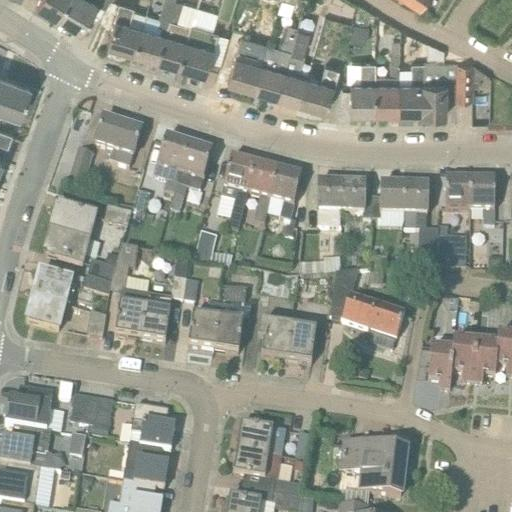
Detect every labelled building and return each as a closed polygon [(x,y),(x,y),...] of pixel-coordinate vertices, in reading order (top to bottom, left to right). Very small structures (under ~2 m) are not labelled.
[(68,0),(39,0),(36,6),(57,18),(68,0)] [(110,2),(111,0),(68,0),(57,18),(81,33),(98,5),(105,10),(108,4),(110,2)] [(173,3),(174,1),(169,0),(163,0),(158,20),(144,15),(133,54),(155,61),(173,3)] [(221,0),(216,19),(229,24),(236,0),(221,0)] [(178,68),(190,28),(177,24),(183,4),(174,1),(173,3),(155,61),(178,68)] [(144,15),(131,11),(132,9),(120,5),(106,46),(133,54),(144,15)] [(276,98),(297,29),(298,29),(285,25),(277,48),(268,45),(262,65),(254,91),(276,98)] [(178,68),(205,76),(218,34),(191,26),(190,28),(178,68)] [(351,36),(367,39),(368,29),(352,27),(351,36)] [(304,57),(302,57),(309,33),(297,29),(276,98),(299,105),(307,78),(298,76),(304,57)] [(254,91),(262,65),(248,61),(253,45),(240,41),(227,83),(254,91)] [(436,61),(443,61),(444,52),(427,44),(426,59),(434,60),(436,61)] [(398,115),(399,84),(399,52),(390,52),(389,77),(375,77),(375,114),(398,115)] [(375,114),(375,77),(375,64),(365,64),(365,84),(350,83),(350,114),(375,114)] [(422,117),(423,66),(423,65),(423,64),(411,64),(410,85),(399,84),(398,115),(422,115),(422,117)] [(471,102),(473,68),(423,66),(422,117),(445,117),(446,79),(456,79),(455,101),(471,102)] [(299,105),(326,113),(338,71),(324,67),(320,82),(307,78),(299,105)] [(0,115),(1,112),(19,118),(30,88),(0,77),(0,147),(7,150),(12,137),(0,132),(0,115)] [(129,169),(141,132),(103,120),(95,146),(113,152),(109,163),(129,169)] [(176,186),(188,146),(166,139),(153,179),(176,186)] [(187,190),(200,193),(212,154),(188,146),(176,186),(173,196),(174,197),(169,211),(180,214),(187,190)] [(92,157),(78,153),(67,187),(81,191),(92,157)] [(247,196),(255,165),(231,159),(220,200),(234,204),(227,231),(237,234),(247,196)] [(270,202),(278,171),(255,165),(247,196),(260,199),(254,223),(264,226),(270,202)] [(289,222),(301,177),(278,171),(270,202),(283,205),(279,220),(289,222)] [(469,213),(469,181),(445,181),(445,212),(469,213)] [(494,227),(494,181),(469,181),(469,213),(483,213),(483,227),(494,227)] [(340,215),(341,185),(317,185),(316,214),(317,214),(317,230),(328,230),(328,215),(340,215)] [(364,200),(364,186),(341,185),(340,215),(351,215),(351,218),(371,219),(372,200),(364,200)] [(402,216),(404,187),(380,186),(380,201),(372,200),(371,219),(371,222),(381,222),(381,216),(402,216)] [(402,216),(402,232),(417,232),(426,232),(426,217),(427,217),(428,187),(404,187),(402,216)] [(137,193),(131,214),(144,217),(150,197),(137,193)] [(49,232),(88,243),(95,218),(56,207),(49,232)] [(126,229),(130,214),(107,209),(103,224),(126,229)] [(289,222),(287,229),(282,228),(280,235),(293,239),(295,232),(293,231),(295,224),(289,222)] [(82,267),(88,243),(49,232),(43,257),(82,267)] [(437,268),(437,238),(438,232),(426,232),(417,232),(417,267),(437,268)] [(212,254),(216,239),(201,235),(195,261),(210,264),(212,254)] [(451,238),(437,238),(437,268),(451,268),(451,254),(451,238)] [(135,271),(138,252),(131,251),(122,249),(116,268),(129,270),(135,271)] [(212,254),(210,264),(230,267),(231,257),(212,254)] [(465,254),(451,254),(451,268),(465,269),(465,254)] [(117,258),(107,255),(105,264),(115,267),(117,258)] [(395,257),(370,257),(369,271),(394,269),(395,257)] [(501,259),(488,259),(488,272),(501,273),(501,259)] [(175,281),(186,282),(188,263),(176,262),(173,281),(175,281)] [(110,284),(115,269),(92,263),(88,279),(110,284)] [(324,277),(323,264),(299,265),(297,278),(324,277)] [(126,292),(129,270),(116,268),(115,269),(110,284),(109,287),(109,295),(120,296),(121,291),(126,292)] [(32,299),(65,308),(72,283),(39,274),(32,299)] [(377,309),(350,300),(357,274),(335,276),(329,320),(343,322),(342,324),(368,333),(377,309)] [(383,275),(372,274),(371,285),(382,286),(383,275)] [(109,287),(110,284),(88,279),(86,278),(83,290),(109,297),(109,295),(109,287)] [(182,302),(186,282),(175,281),(172,301),(182,302)] [(182,302),(194,304),(195,304),(198,284),(186,282),(182,302)] [(213,352),(238,356),(242,324),(248,325),(251,306),(244,305),(246,291),(222,287),(217,320),(213,352)] [(146,295),(126,292),(121,291),(120,296),(114,337),(140,341),(146,295)] [(165,345),(172,299),(146,295),(140,341),(165,345)] [(59,332),(65,308),(32,299),(25,324),(59,332)] [(449,311),(457,312),(458,301),(450,301),(449,311)] [(396,343),(404,319),(377,309),(368,333),(365,343),(392,353),(395,343),(396,343)] [(87,338),(102,341),(107,317),(91,315),(87,338)] [(213,352),(217,320),(192,317),(188,348),(213,352)] [(286,363),(291,331),(260,326),(258,341),(263,342),(260,359),(286,363)] [(286,363),(311,367),(317,334),(291,331),(286,363)] [(495,378),(496,368),(499,337),(498,337),(497,347),(476,345),(472,384),(482,385),(483,377),(495,378)] [(511,378),(511,338),(499,337),(496,368),(506,369),(506,378),(511,378)] [(451,374),(454,343),(453,343),(452,353),(430,351),(427,382),(439,383),(439,391),(450,392),(451,374)] [(472,384),(476,345),(454,343),(451,374),(462,375),(461,383),(472,384)] [(368,372),(358,370),(356,377),(366,380),(368,372)] [(3,417),(5,420),(5,427),(15,428),(46,432),(52,395),(20,390),(17,405),(8,404),(8,405),(4,407),(3,417)] [(83,426),(87,401),(74,399),(70,424),(83,426)] [(92,428),(109,431),(113,405),(87,401),(83,426),(92,428)] [(129,446),(161,451),(170,453),(174,430),(165,428),(168,413),(135,408),(129,446)] [(281,458),(285,434),(241,427),(237,452),(279,458),(281,458)] [(50,433),(46,432),(15,428),(12,444),(2,442),(0,455),(0,464),(9,465),(40,470),(44,471),(46,455),(50,433)] [(109,431),(92,428),(91,436),(107,439),(109,431)] [(307,462),(311,438),(299,436),(295,460),(307,462)] [(82,459),(85,439),(71,437),(68,457),(82,459)] [(91,446),(86,451),(91,456),(96,451),(91,446)] [(159,467),(161,451),(129,446),(123,483),(155,489),(164,491),(168,468),(159,467)] [(393,458),(394,453),(344,447),(342,471),(362,474),(360,493),(401,498),(405,460),(393,458)] [(265,480),(275,482),(279,458),(237,452),(233,477),(265,481),(265,480)] [(34,508),(40,470),(9,465),(6,481),(0,480),(0,503),(2,503),(34,508)] [(52,509),(58,472),(45,470),(38,507),(52,509)] [(59,474),(58,481),(67,482),(68,475),(59,474)] [(93,480),(82,478),(81,490),(86,491),(92,487),(93,480)] [(153,504),(155,489),(123,483),(119,510),(127,511),(161,511),(163,506),(153,504)] [(303,487),(275,483),(273,483),(272,495),(301,500),(303,487)] [(298,511),(301,500),(272,495),(270,507),(289,510),(288,511),(298,511)] [(259,511),(261,505),(229,499),(227,511),(259,511)] [(33,511),(34,508),(2,503),(1,511),(33,511)]
